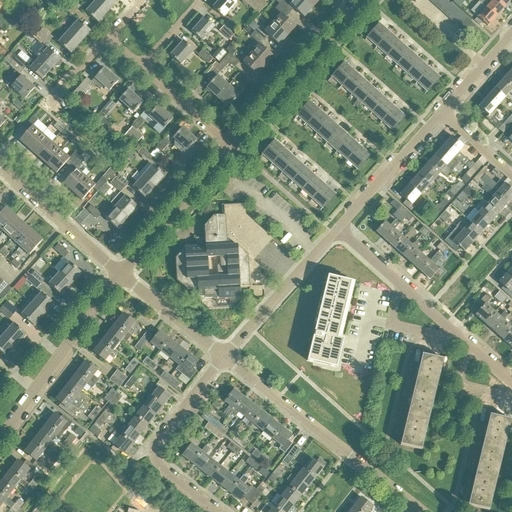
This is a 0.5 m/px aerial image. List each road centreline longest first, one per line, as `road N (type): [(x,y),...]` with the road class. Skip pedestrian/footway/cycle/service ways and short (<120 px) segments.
road 1 (unclassified): [(223,356),(420,511)]
road 2 (residential): [(223,356),(153,452),(218,511)]
road 3 (unclassified): [(121,274),(0,437)]
road 4 (unclassified): [(364,0),(232,148)]
road 5 (residential): [(338,228),(223,356)]
road 6 (unclassified): [(232,148),(121,274)]
road 7 (unclassified): [(121,274),(0,168)]
road 8 (residential): [(443,111),(338,228)]
road 9 (unclassified): [(121,274),(223,356)]
road 10 (residential): [(232,148),(142,67)]
